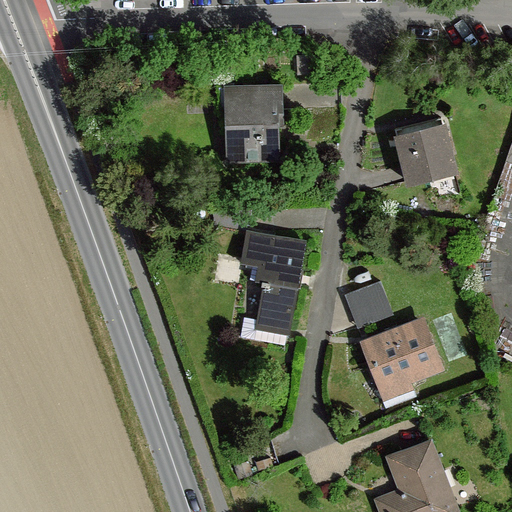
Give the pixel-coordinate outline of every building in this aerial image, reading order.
[(285,83),(229,84),(232,162),(287,160),(285,83)] [(462,175),(446,119),(400,132),(416,189),(462,175)] [(294,341),(311,240),(256,231),(251,262),(271,265),(260,336),(294,341)] [(351,290),(363,324),(400,311),(388,277),(351,290)] [(434,316),(368,342),(390,398),(456,372),(434,316)] [(407,490),(381,500),(385,511),(464,511),(439,441),(394,456),(407,490)]
